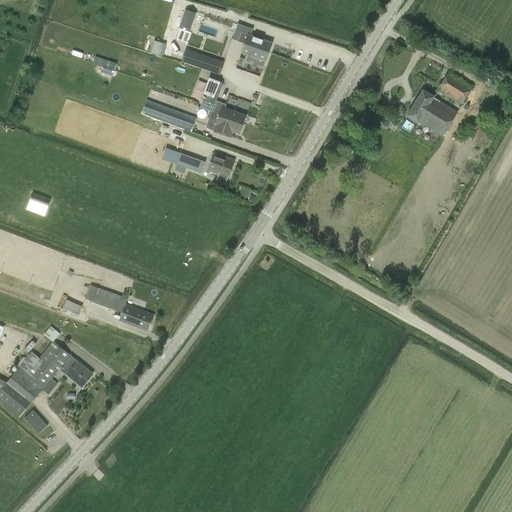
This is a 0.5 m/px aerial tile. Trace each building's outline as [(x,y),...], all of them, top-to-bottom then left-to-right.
[(111,9),(113,0),(97,0),(96,5),(111,9)] [(154,23),(156,16),(135,10),(133,16),(154,23)] [(186,10),(180,27),(189,31),(195,13),(186,10)] [(245,43),(244,44),(268,53),(271,43),(241,32),(238,41),(245,43)] [(172,58),(174,48),(164,46),(164,43),(151,40),(148,53),(172,58)] [(244,44),(241,53),(265,61),(268,53),(244,44)] [(192,51),(188,63),(217,73),(221,61),(192,51)] [(117,63),(95,56),(93,63),(115,70),(117,63)] [(237,56),(236,64),(245,65),(246,58),(237,56)] [(262,67),(263,62),(252,58),(251,64),(262,67)] [(113,76),(114,71),(103,68),(101,72),(113,76)] [(445,94),(454,100),(461,104),(472,87),(448,72),(438,90),(445,94)] [(209,77),(205,86),(202,94),(208,95),(206,101),(202,100),(199,108),(211,112),(210,114),(211,114),(242,126),(245,116),(225,108),(226,104),(216,101),(220,91),(223,83),(209,77)] [(434,97),(422,89),(406,116),(417,123),(418,122),(442,137),(457,112),(433,97),(434,97)] [(160,118),(174,123),(173,126),(183,130),(185,126),(193,129),(197,119),(173,110),(172,113),(163,109),(160,118)] [(242,126),(211,114),(206,127),(207,129),(230,138),(233,132),(239,134),(242,126)] [(207,171),(218,175),(216,180),(225,184),(227,178),(228,179),(235,160),(213,152),(207,171)] [(180,154),(176,165),(201,174),(205,163),(180,154)] [(47,208),(50,200),(32,193),(29,201),(26,209),(44,216),(47,208)] [(93,303),(122,313),(119,321),(147,331),(153,315),(125,304),(128,298),(99,288),(89,285),(84,298),(93,301),(93,303)] [(66,300),(62,308),(78,315),(82,306),(66,300)] [(5,383),(0,389),(0,403),(18,418),(31,404),(31,403),(42,390),(48,395),(57,384),(51,379),(64,363),(70,355),(54,341),(59,333),(50,326),(43,335),(52,342),(39,358),(31,352),(5,383)] [(9,341),(11,328),(0,326),(0,349),(2,340),(9,341)] [(66,366),(61,371),(81,388),(92,374),(71,357),(65,365),(66,366)] [(38,434),(47,426),(33,410),(24,418),(38,434)]
